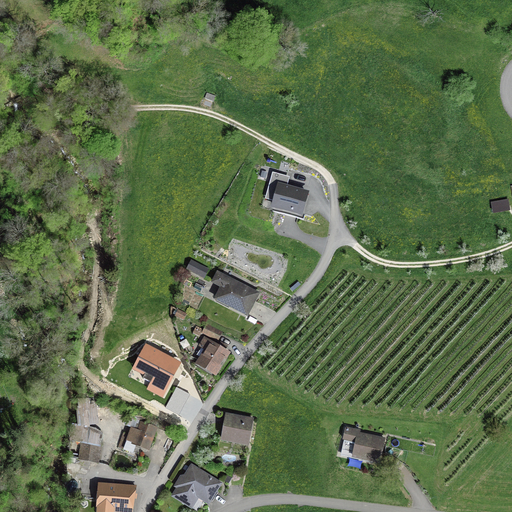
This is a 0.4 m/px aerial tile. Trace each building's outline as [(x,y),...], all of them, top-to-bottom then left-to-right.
[(274,206),(301,214),(307,193),(270,183),(268,189),(278,191),(274,206)] [(495,212),(509,210),(508,201),(494,203),(495,212)] [(192,262),(188,269),(203,277),(207,270),(192,262)] [(222,286),(216,299),(246,315),(257,294),(217,273),(213,281),(222,286)] [(203,332),(217,339),(220,333),(207,326),(203,332)] [(199,363),(214,373),(227,353),(223,351),(226,347),(220,343),(217,347),(205,339),(200,347),(201,347),(197,355),(202,358),(199,363)] [(143,379),(164,390),(178,364),(147,348),(138,365),(148,370),(143,379)] [(188,394),(177,388),(167,407),(178,413),(188,394)] [(226,415),(222,440),(248,444),(252,420),(226,415)] [(164,418),(159,425),(168,431),(173,424),(164,418)] [(139,431),(133,428),(128,440),(148,447),(155,429),(142,423),(139,431)] [(346,428),(341,453),(380,462),(385,440),(359,434),(360,431),(346,428)] [(76,467),(89,468),(90,461),(98,462),(101,443),(80,440),(79,447),(81,447),(79,459),(77,459),(76,467)] [(181,484),(174,495),(188,504),(195,494),(208,502),(220,484),(192,467),(186,476),(182,477),(180,480),(181,484)] [(100,484),(97,511),(112,511),(113,508),(132,510),(136,487),(100,484)]
